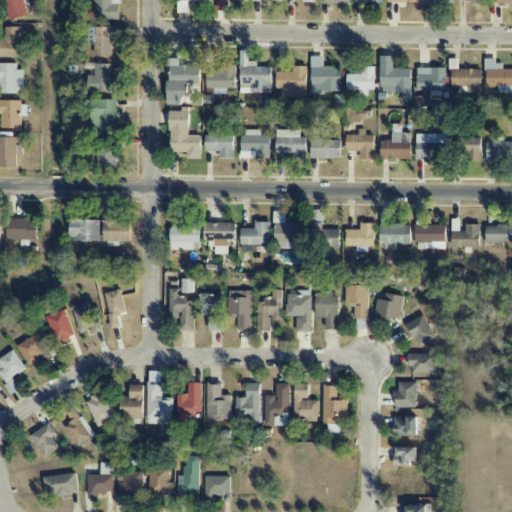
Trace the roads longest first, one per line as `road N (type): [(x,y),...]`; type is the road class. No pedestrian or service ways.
road 1 (residential): [(0,188),(511,193)]
road 2 (residential): [(0,426),(70,381),(128,362),(370,361)]
road 3 (residential): [(152,33),(511,35)]
road 4 (residential): [(152,0),(151,291)]
road 5 (residential): [(369,511),(370,361)]
